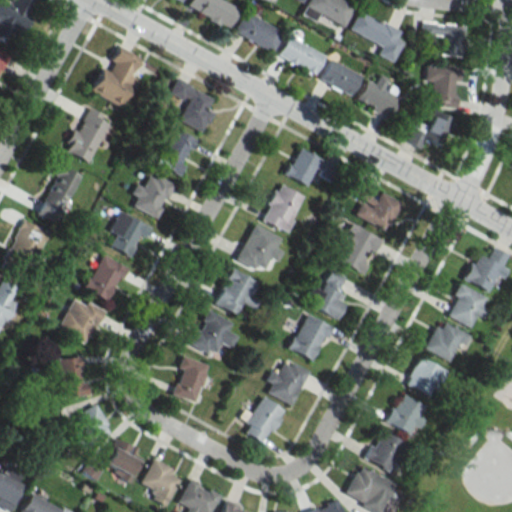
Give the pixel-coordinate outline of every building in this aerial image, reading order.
[(33,0),(9,0),(9,1),(5,0),(0,0),(0,37),(15,44),(33,0)] [(224,28),(236,6),(223,0),(187,0),(184,8),(224,28)] [(342,0),(306,0),(300,14),(316,22),(319,15),(342,26),(352,5),(342,0)] [(346,30),(377,44),(372,53),(390,61),(400,42),(393,38),(397,30),(356,10),(346,30)] [(279,32),(242,11),(231,32),(268,52),(279,32)] [(461,25),(419,21),(417,34),(438,36),(437,54),(458,57),(461,25)] [(322,54),(284,34),(273,55),(311,75),(322,54)] [(120,103),(131,77),(129,76),(138,56),(116,46),(106,69),(100,66),(90,89),(120,103)] [(346,96),(357,76),(327,59),(315,79),(346,96)] [(422,82),(429,82),(427,105),(453,107),(456,68),(423,65),(422,82)] [(352,100),(386,117),(396,97),(381,89),(386,79),(376,75),(372,84),(363,79),(352,100)] [(210,112),(203,108),(209,96),(174,78),(166,94),(184,102),(175,120),(199,132),(210,112)] [(438,146),(450,119),(430,110),(422,126),(410,121),(402,141),(418,148),(422,139),(438,146)] [(87,162),(105,123),(82,112),(63,151),(87,162)] [(151,161),(175,175),(194,140),(170,127),(151,161)] [(305,187),(320,161),(295,147),(280,174),(305,187)] [(34,213),(52,222),(77,174),(59,164),(34,213)] [(153,218),(171,183),(150,173),(145,182),(137,178),(128,195),(133,197),(129,206),(153,218)] [(283,232),(300,195),(273,183),(257,220),(283,232)] [(349,213),(381,231),(397,203),(365,185),(349,213)] [(107,234),(111,236),(107,247),(131,257),(144,224),(115,212),(107,234)] [(46,232),(21,220),(3,257),(28,269),(46,232)] [(272,262),(279,249),(273,247),(278,238),(249,224),(231,259),(257,273),(264,258),(272,262)] [(362,273),(376,235),(346,224),(331,261),(362,273)] [(460,279),(485,292),(493,275),(496,277),(507,256),(488,247),(483,258),(474,253),(460,279)] [(80,288),(104,301),(123,267),(99,254),(80,288)] [(211,304),(233,314),(238,303),(250,308),(255,297),(247,294),(253,281),(226,269),(211,304)] [(335,318),(341,302),(333,299),(343,276),(326,269),(317,291),(311,288),(304,305),(335,318)] [(467,328),(483,298),(456,283),(440,314),(467,328)] [(0,326),(13,300),(0,293),(0,326)] [(54,329),(84,344),(101,310),(71,295),(54,329)] [(187,345),(210,355),(215,343),(226,348),(232,335),(223,331),(227,321),(202,310),(187,345)] [(284,348),(310,361),(327,325),(302,313),(284,348)] [(449,363),(463,333),(434,320),(420,349),(449,363)] [(83,394),(79,356),(55,359),(59,397),(83,394)] [(167,394),(192,402),(204,364),(179,356),(167,394)] [(428,398),(442,370),(414,357),(401,384),(428,398)] [(268,370),(259,391),(288,404),(304,370),(282,360),(275,374),(268,370)] [(424,407),(396,392),(381,420),(408,435),(424,407)] [(280,410),(258,396),(237,429),(259,443),(280,410)] [(109,429),(90,403),(70,418),(89,444),(109,429)] [(386,473),(402,444),(376,429),(360,458),(386,473)] [(140,451),(112,439),(99,468),(126,481),(140,451)] [(144,496),(163,505),(178,473),(149,459),(137,483),(148,488),(144,496)] [(370,511),(376,511),(391,483),(355,465),(339,496),(370,511)] [(0,507),(6,511),(24,478),(4,467),(0,474),(0,507)] [(206,511),(216,494),(186,479),(172,507),(181,511),(206,511)] [(70,511),(27,492),(17,511),(70,511)] [(303,511),(338,511),(332,499),(303,511)] [(217,511),(251,511),(252,511),(221,502),(217,511)]
